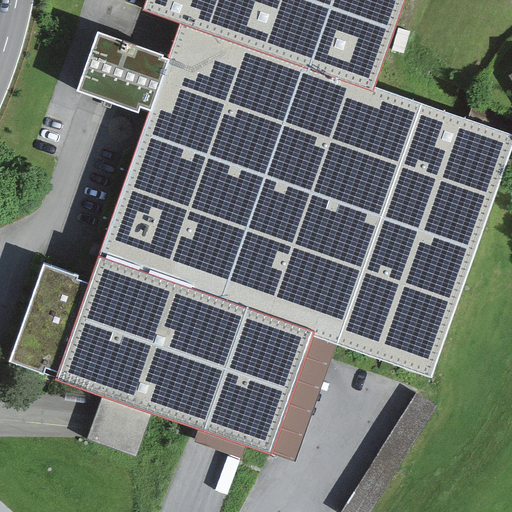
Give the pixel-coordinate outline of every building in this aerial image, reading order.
[(412,0),(147,0),(145,7),(182,20),(382,89),(412,0)] [(511,145),(511,133),(382,89),(182,20),(169,57),(148,118),(102,250),(342,333),(436,365),(511,145)] [(148,118),(169,57),(101,33),(79,94),(148,118)] [(297,460),(342,333),(102,250),(92,279),(43,262),(10,357),(104,389),(88,437),(137,454),(152,410),(297,460)] [(414,396),(337,511),(375,511),(440,414),(414,396)]
